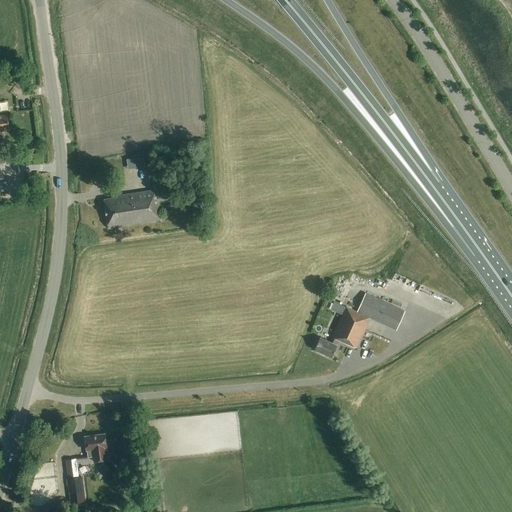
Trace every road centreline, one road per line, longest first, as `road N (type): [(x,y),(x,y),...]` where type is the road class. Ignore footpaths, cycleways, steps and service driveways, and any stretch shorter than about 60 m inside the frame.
road 1 (tertiary): [(25,392),(58,245),(59,133),(39,0)]
road 2 (trunk): [(224,0),(309,63),(448,228),(468,236)]
road 3 (unclassified): [(25,392),(79,401),(329,380)]
road 4 (trunk): [(443,202),(284,0)]
road 5 (trunk): [(443,202),(441,180),(326,0)]
road 6 (unclassified): [(392,0),(511,189)]
